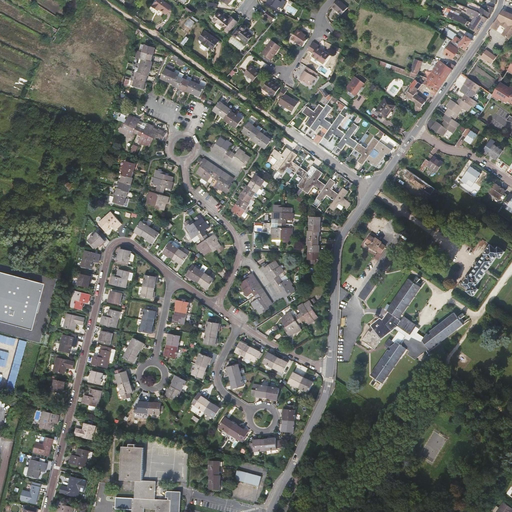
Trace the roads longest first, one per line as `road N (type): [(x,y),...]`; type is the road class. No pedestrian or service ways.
road 1 (residential): [(45,511),(112,244),(137,247),(237,325),(330,374)]
road 2 (residential): [(330,374),(337,239),(373,189)]
road 3 (residential): [(414,129),(501,4)]
road 4 (residential): [(271,511),(330,374)]
